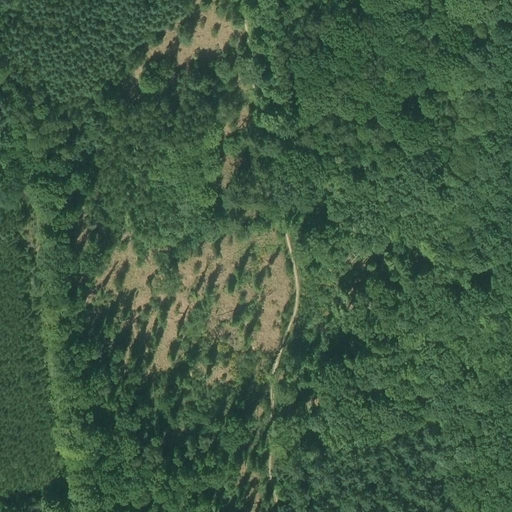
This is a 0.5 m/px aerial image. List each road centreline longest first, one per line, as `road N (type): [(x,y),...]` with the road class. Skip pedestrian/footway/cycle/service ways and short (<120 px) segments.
road 1 (track): [(279,511),(270,472),(271,389),(295,285),(242,0)]
road 2 (track): [(101,511),(81,479),(62,406),(39,121),(0,60)]
road 3 (unknown): [(94,511),(55,404),(27,121),(0,79)]
